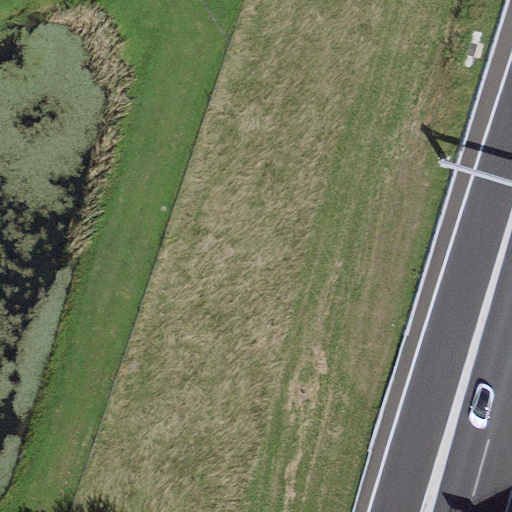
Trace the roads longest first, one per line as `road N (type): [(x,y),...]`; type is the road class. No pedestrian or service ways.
road 1 (motorway): [(511,272),(430,511)]
road 2 (motorway): [(511,290),(457,511)]
